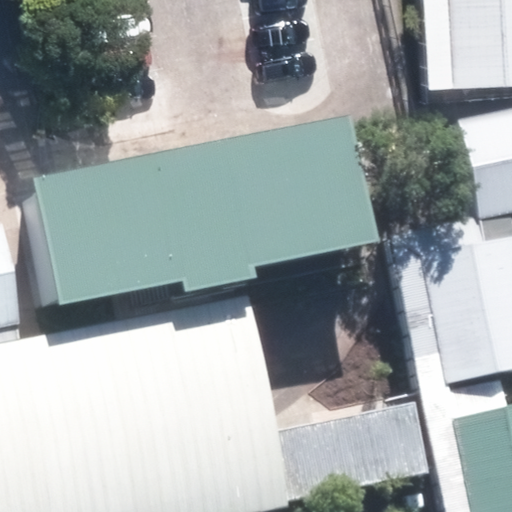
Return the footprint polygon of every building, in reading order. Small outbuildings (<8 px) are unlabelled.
[(511,0),(408,0),(413,81),(511,75),(511,0)] [(511,113),(443,130),(465,225),(511,213),(511,113)] [(317,132),(10,194),(35,314),(153,290),(157,309),(218,297),(214,278),(342,253),(317,132)] [(511,282),(499,220),(373,245),(403,393),(511,371),(511,282)] [(10,227),(0,228),(0,350),(31,345),(10,227)] [(0,352),(0,511),(317,511),(420,493),(405,412),(251,440),(227,311),(0,352)] [(511,511),(511,410),(434,427),(452,511),(511,511)]
